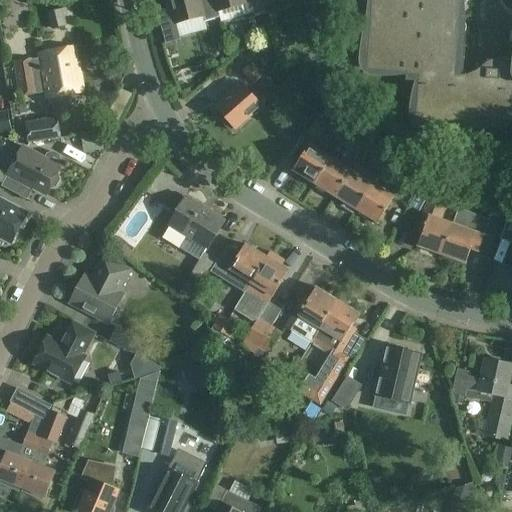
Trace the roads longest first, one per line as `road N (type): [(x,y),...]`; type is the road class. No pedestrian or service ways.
road 1 (residential): [(511,322),(424,298),(334,254),(251,201),(178,139),(153,100)]
road 2 (residential): [(0,355),(61,239),(96,205),(153,100)]
